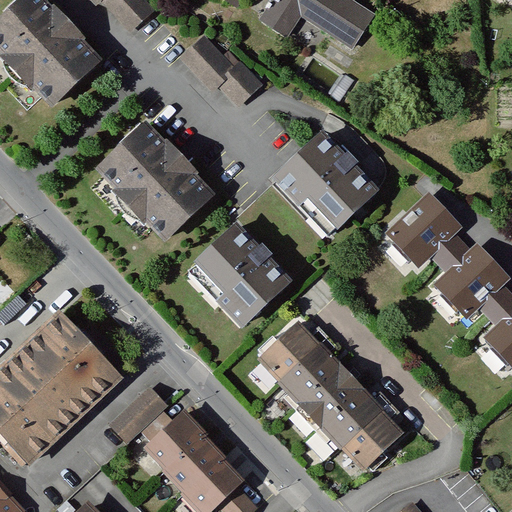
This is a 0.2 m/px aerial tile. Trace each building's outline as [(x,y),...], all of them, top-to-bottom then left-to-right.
[(104,60),(45,0),(19,0),(0,19),(0,54),(54,109),(104,60)] [(92,0),(96,3),(99,0),(106,0),(131,29),(153,10),(145,0),(92,0)] [(243,0),(225,0),(239,8),(243,0)] [(378,13),(356,0),(272,0),(259,22),(289,41),(303,19),(354,51),(378,13)] [(230,66),(205,39),(184,59),(214,91),(220,86),(240,107),(264,85),(241,60),(230,66)] [(217,192),(146,118),(96,167),(166,240),(217,192)] [(381,192),(322,132),(271,181),(330,241),(381,192)] [(460,227),(428,191),(383,230),(415,267),(460,227)] [(296,279),(240,221),(190,269),(246,327),(296,279)] [(508,279),(476,243),(432,283),(464,319),(508,279)] [(117,372),(56,308),(0,362),(0,433),(26,460),(117,372)] [(511,308),(482,337),(511,367),(511,308)] [(410,429),(301,320),(258,362),(367,471),(410,429)] [(151,383),(111,422),(132,442),(171,403),(151,383)] [(246,478),(184,409),(142,447),(201,511),(208,511),(218,503),(226,511),(250,511),(255,508),(237,487),(246,478)] [(0,511),(20,511),(23,510),(0,486),(0,511)] [(101,511),(86,497),(72,511),(101,511)] [(420,511),(412,502),(400,511),(420,511)]
